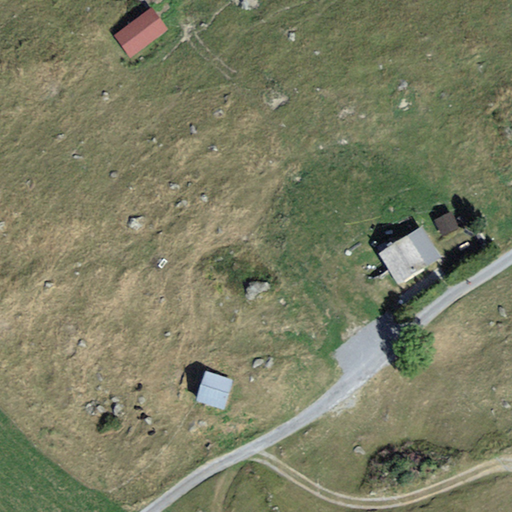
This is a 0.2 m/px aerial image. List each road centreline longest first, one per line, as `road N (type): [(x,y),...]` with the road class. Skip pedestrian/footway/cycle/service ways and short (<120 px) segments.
road 1 (track): [(149,511),(304,417),(511,255)]
road 2 (track): [(511,467),(360,502),(339,499),(248,448)]
